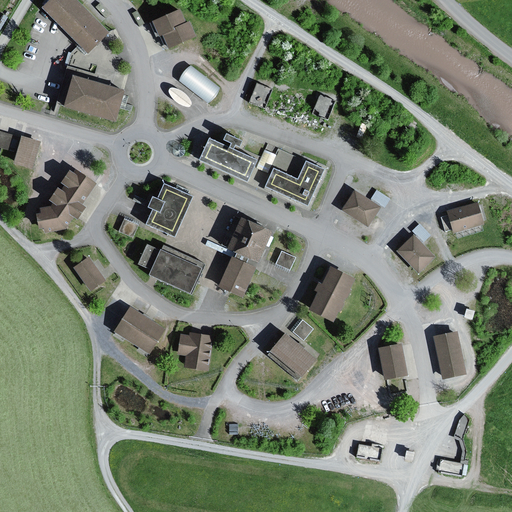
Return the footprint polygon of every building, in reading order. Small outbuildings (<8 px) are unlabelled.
[(75,0),(49,0),(41,8),(87,54),(108,33),(75,0)] [(180,11),(152,23),(158,38),(161,37),(166,49),(196,37),(190,22),(185,24),(180,11)] [(179,82),(208,105),(211,104),(214,101),(217,96),(219,93),(220,90),(192,67),(188,69),(185,71),(182,74),(181,76),(179,79),(179,82)] [(123,90),(72,76),(63,108),(114,122),(123,90)] [(249,104),(267,109),(273,91),(256,85),(249,104)] [(184,108),(189,109),(192,108),(193,105),(191,100),(188,97),(185,94),(181,91),(176,89),(171,89),(168,91),(168,95),(171,99),(178,105),(184,108)] [(321,97),(314,112),(328,119),(336,103),(321,97)] [(13,165),(31,171),(40,143),(20,137),(19,140),(0,134),(0,148),(16,154),(13,165)] [(198,162),(246,184),(256,162),(232,151),(233,147),(238,149),(241,142),(224,135),(221,141),(229,145),(228,149),(208,141),(198,162)] [(257,170),(268,175),(277,157),(266,152),(257,170)] [(266,189),(308,207),(324,171),(282,153),(266,189)] [(82,207),(96,186),(75,171),(72,174),(68,171),(60,184),(64,188),(60,192),(56,189),(48,202),(52,205),(49,208),(39,210),(39,214),(35,216),(39,230),(50,234),(65,232),(73,220),(77,222),(86,210),(82,207)] [(145,226),(174,239),(192,198),(163,185),(155,201),(151,199),(146,209),(152,212),(145,226)] [(341,212),(367,229),(381,209),(354,192),(341,212)] [(448,213),(455,235),(484,226),(477,204),(448,213)] [(222,249),(257,266),(272,234),(237,218),(222,249)] [(120,234),(134,240),(139,228),(124,222),(120,234)] [(396,252),(418,275),(435,259),(413,236),(396,252)] [(150,271),(148,276),(189,296),(201,270),(159,251),(158,252),(147,247),(138,266),(150,271)] [(277,266),(290,272),(296,260),(282,254),(277,266)] [(74,269),(91,293),(107,282),(89,258),(74,269)] [(231,259),(218,289),(243,299),(256,270),(231,259)] [(307,312),(332,324),(354,280),(329,268),(307,312)] [(165,330),(130,307),(113,333),(149,355),(165,330)] [(305,318),(295,329),(306,339),(316,327),(305,318)] [(433,338),(445,382),(466,377),(455,333),(433,338)] [(214,337),(191,334),(190,337),(180,336),(177,356),(186,358),(184,369),(208,372),(214,337)] [(267,355),(298,381),(315,361),(284,334),(267,355)] [(401,345),(378,349),(384,381),(407,377),(401,345)] [(360,457),(380,457),(381,443),(360,443),(360,457)] [(443,457),(441,469),(464,474),(466,462),(443,457)]
